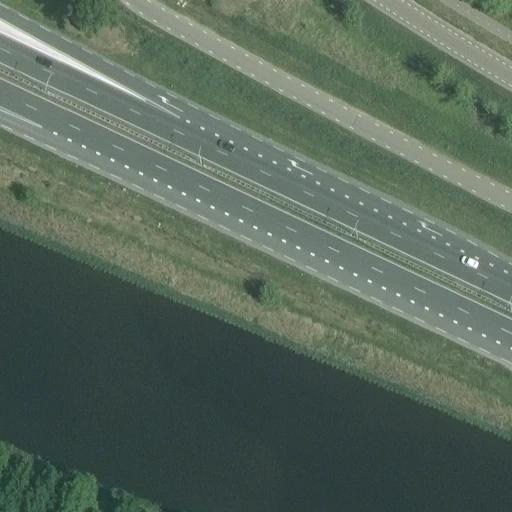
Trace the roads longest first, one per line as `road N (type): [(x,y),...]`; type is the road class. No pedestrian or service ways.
road 1 (trunk): [(51,119),(511,334)]
road 2 (unclassified): [(132,0),(511,202)]
road 3 (trunk): [(511,290),(178,132)]
road 4 (trunk): [(178,132),(107,73),(0,13)]
road 5 (trunk): [(178,132),(0,49)]
road 6 (tertiary): [(511,78),(386,0)]
